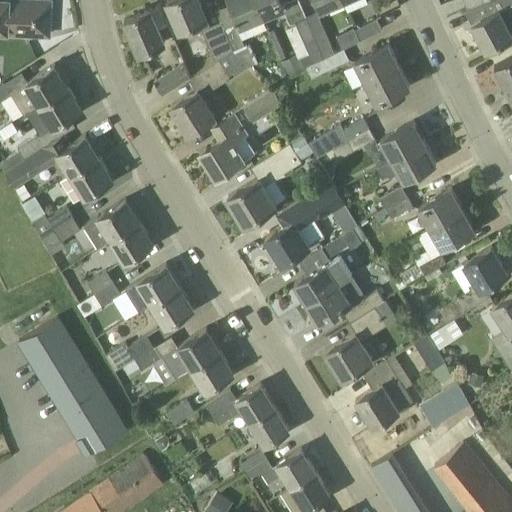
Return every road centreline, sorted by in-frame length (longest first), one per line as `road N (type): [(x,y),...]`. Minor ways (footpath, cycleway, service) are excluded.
road 1 (residential): [(378,511),(144,148),(101,46),(94,0)]
road 2 (residential): [(511,185),(419,0)]
